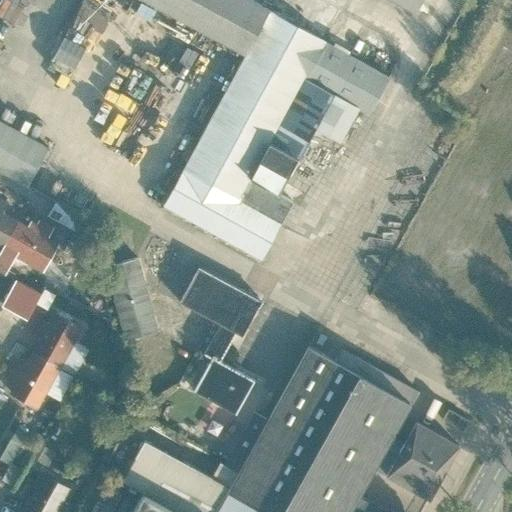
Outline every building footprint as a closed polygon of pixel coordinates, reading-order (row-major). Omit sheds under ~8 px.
[(102,27),(107,29),(115,16),(87,0),(70,32),(92,45),(102,27)] [(393,72),(254,0),(140,0),(243,53),(165,208),(262,263),(293,199),(280,191),(315,131),(352,150),(393,72)] [(421,0),(394,0),(415,11),(421,0)] [(0,118),(0,168),(27,183),(46,144),(0,118)] [(0,247),(2,248),(17,220),(2,211),(9,201),(0,196),(0,247)] [(0,252),(0,262),(7,266),(14,255),(42,271),(59,242),(49,237),(54,227),(39,219),(37,222),(30,219),(27,224),(17,220),(2,248),(0,252)] [(157,329),(138,256),(120,259),(128,288),(112,292),(124,337),(157,329)] [(235,411),(254,380),(220,361),(236,331),(244,335),(261,300),(199,266),(179,299),(219,324),(204,353),(211,357),(193,389),(235,411)] [(27,317),(41,292),(15,278),(1,303),(27,317)] [(32,351),(61,367),(83,326),(53,311),(49,319),(40,314),(30,332),(40,337),(32,351)] [(392,511),(361,497),(421,390),(342,347),(336,359),(309,346),(268,418),(255,412),(215,478),(146,440),(122,481),(177,511),(392,511)] [(9,393),(37,408),(61,367),(32,351),(28,361),(22,357),(20,364),(15,361),(6,377),(15,383),(9,393)] [(429,498),(459,444),(415,420),(385,474),(429,498)] [(56,511),(70,487),(42,474),(37,483),(28,479),(18,496),(28,500),(22,511),(56,511)]
